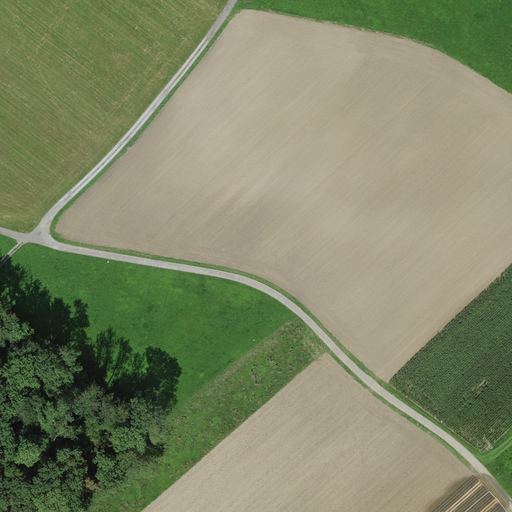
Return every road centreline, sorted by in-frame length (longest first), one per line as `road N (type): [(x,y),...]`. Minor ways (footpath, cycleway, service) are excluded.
road 1 (track): [(511,504),(463,450),(367,381),(277,294),(194,268),(29,239)]
road 2 (track): [(233,0),(129,139),(29,239)]
